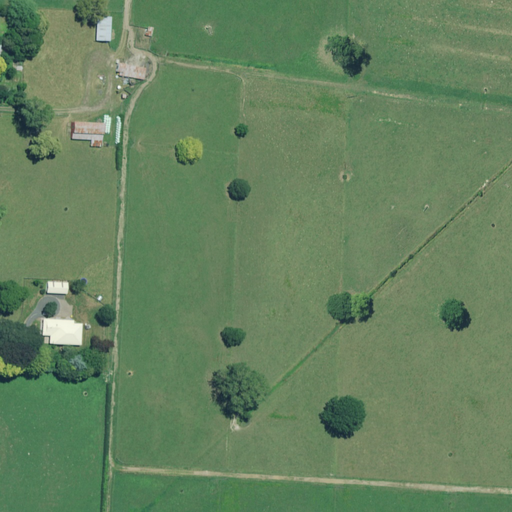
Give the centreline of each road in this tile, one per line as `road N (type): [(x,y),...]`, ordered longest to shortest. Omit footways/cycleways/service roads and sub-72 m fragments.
road 1 (track): [(111,463),(126,121),(153,61),(127,31),(127,0)]
road 2 (track): [(0,110),(84,111),(113,89),(108,55)]
